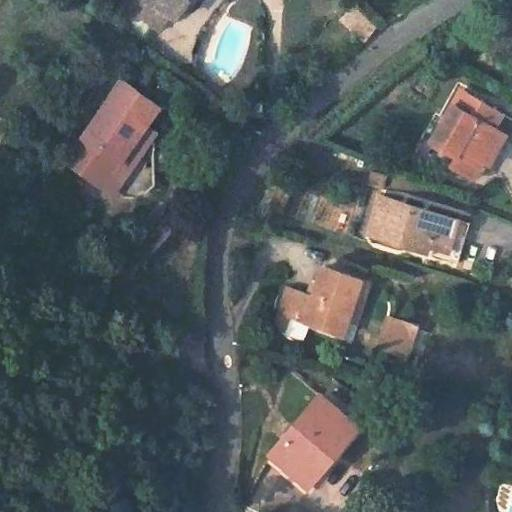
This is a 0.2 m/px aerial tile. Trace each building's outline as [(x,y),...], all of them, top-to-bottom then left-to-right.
[(114,0),(114,1),(157,30),(159,28),(167,14),(174,18),(187,0),(186,0),(114,0)] [(379,27),(356,8),(343,23),(366,42),(379,27)] [(122,84),(86,137),(112,155),(120,161),(133,143),(130,141),(141,124),(145,127),(157,108),(122,84)] [(460,91),(432,143),(455,156),(451,165),(466,173),(475,156),(484,161),(501,131),(495,128),(502,114),(460,91)] [(261,117),(261,103),(252,104),(251,117),(261,117)] [(112,155),(95,180),(113,193),(155,134),(145,127),(141,124),(130,141),(133,143),(120,161),(112,155)] [(475,156),(466,173),(479,180),(506,133),(501,131),(484,161),(475,156)] [(112,155),(86,137),(69,161),(95,180),(112,155)] [(388,176),(374,172),(370,185),(383,190),(388,176)] [(321,193),(312,222),(345,232),(354,203),(321,193)] [(365,233),(450,259),(462,222),(377,195),(365,233)] [(289,289),(280,315),(292,319),(306,324),(343,336),(348,319),(354,300),(363,303),(370,282),(324,267),(318,286),(315,297),(309,296),(289,289)] [(312,284),(309,296),(315,297),(318,286),(312,284)] [(354,300),(348,319),(356,322),(360,314),(363,303),(354,300)] [(360,314),(356,322),(381,330),(375,347),(407,358),(417,326),(388,317),(386,323),(360,314)] [(292,319),(287,331),(303,336),(306,324),(292,319)] [(322,397),(273,456),(307,485),(356,426),(322,397)]
